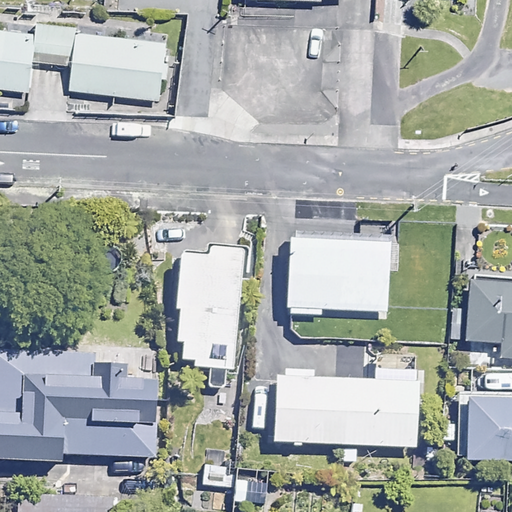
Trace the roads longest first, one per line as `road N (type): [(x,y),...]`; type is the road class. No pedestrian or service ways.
road 1 (residential): [(394,181),(0,152)]
road 2 (residential): [(511,138),(394,181)]
